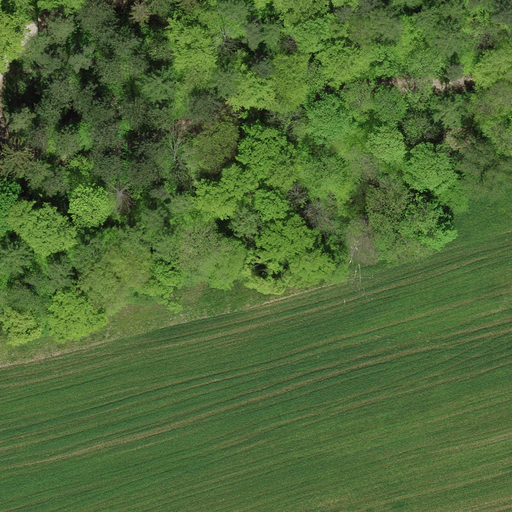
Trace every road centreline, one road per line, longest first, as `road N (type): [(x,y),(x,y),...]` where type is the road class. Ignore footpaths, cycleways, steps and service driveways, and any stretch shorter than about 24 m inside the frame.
road 1 (track): [(511,83),(296,98),(68,157),(31,151),(0,133)]
road 2 (track): [(117,0),(45,19),(21,33),(0,61)]
